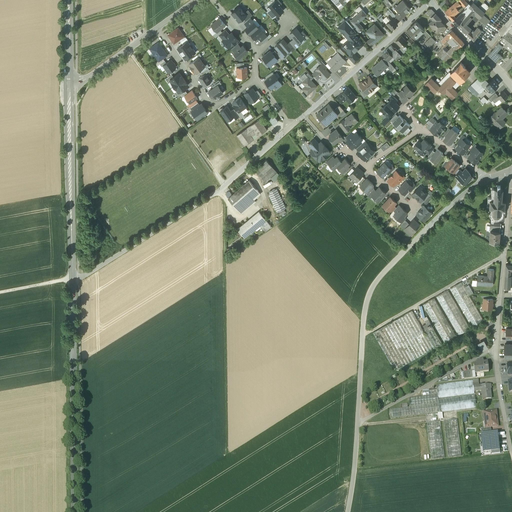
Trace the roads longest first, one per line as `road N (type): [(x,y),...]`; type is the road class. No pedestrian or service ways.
road 1 (unclassified): [(486,178),(448,206),(368,297),(349,511)]
road 2 (residential): [(511,182),(494,343),(511,450)]
road 3 (residential): [(290,127),(221,189),(72,280)]
road 4 (track): [(223,220),(225,453)]
road 5 (tertiary): [(74,511),(72,280)]
road 6 (tertiary): [(72,280),(68,81)]
road 7 (residential): [(430,0),(304,116)]
road 8 (track): [(128,49),(224,186)]
road 9 (residential): [(255,79),(212,109),(156,29)]
